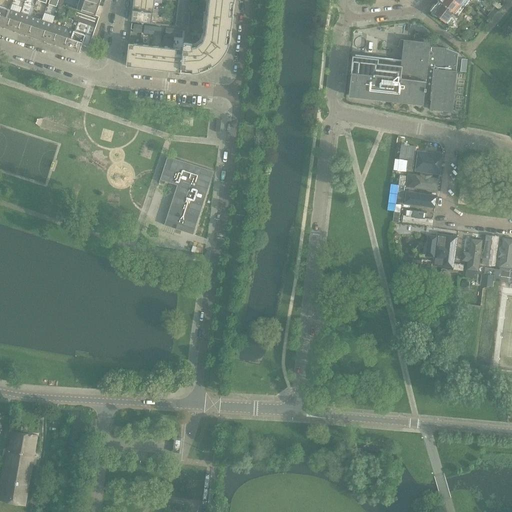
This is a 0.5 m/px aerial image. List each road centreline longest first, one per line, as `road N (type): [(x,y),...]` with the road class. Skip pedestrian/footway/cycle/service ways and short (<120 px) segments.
road 1 (residential): [(231,92),(232,146),(198,406)]
road 2 (residential): [(296,409),(326,125),(334,112)]
road 3 (residential): [(511,432),(296,409)]
road 4 (residential): [(511,226),(444,217),(454,136)]
road 5 (residential): [(413,10),(470,54),(511,2)]
road 6 (residential): [(454,136),(334,112)]
